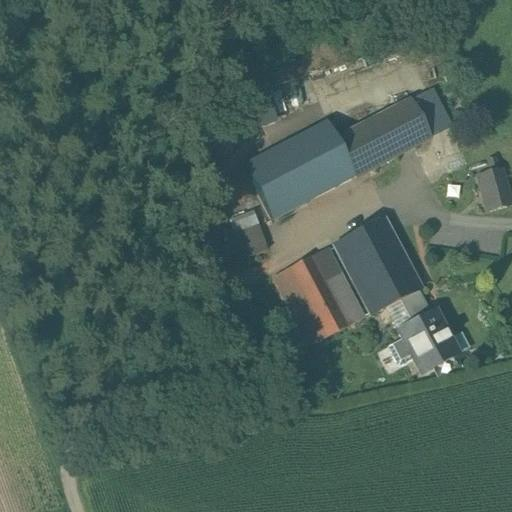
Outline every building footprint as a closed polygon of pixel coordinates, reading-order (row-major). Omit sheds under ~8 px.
[(242,90),(249,128),(280,122),(272,84),(242,90)] [(417,138),(393,93),(243,169),(267,214),(417,138)] [(467,208),(493,204),(488,164),(462,168),(467,208)] [(418,292),(381,221),(333,247),(370,317),(399,302),(417,292),(418,292)] [(456,357),(432,313),(429,315),(417,292),(399,302),(411,324),(396,332),(420,376),(456,357)]
